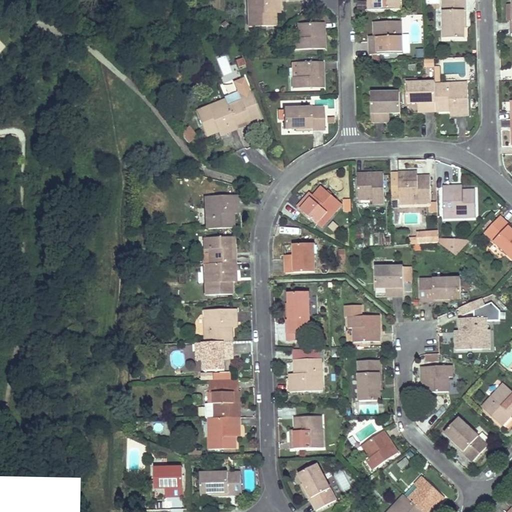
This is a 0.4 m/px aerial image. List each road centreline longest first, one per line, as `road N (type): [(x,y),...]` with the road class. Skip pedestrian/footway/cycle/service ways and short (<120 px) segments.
road 1 (residential): [(284,510),(270,476),(262,235),(289,178),(349,149)]
road 2 (residential): [(349,149),(444,149),(511,194)]
road 3 (residential): [(342,0),(349,149)]
